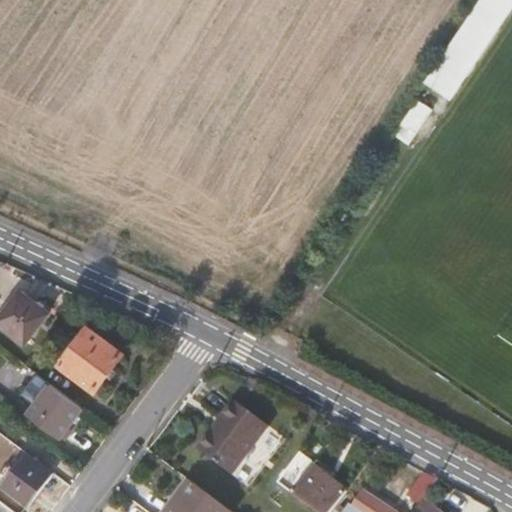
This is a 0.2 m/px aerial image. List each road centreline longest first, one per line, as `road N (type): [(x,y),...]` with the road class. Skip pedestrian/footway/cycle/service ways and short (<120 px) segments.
road 1 (unclassified): [(213,335),(511,498)]
road 2 (unclassified): [(0,236),(213,335)]
road 3 (residential): [(81,511),(213,335)]
